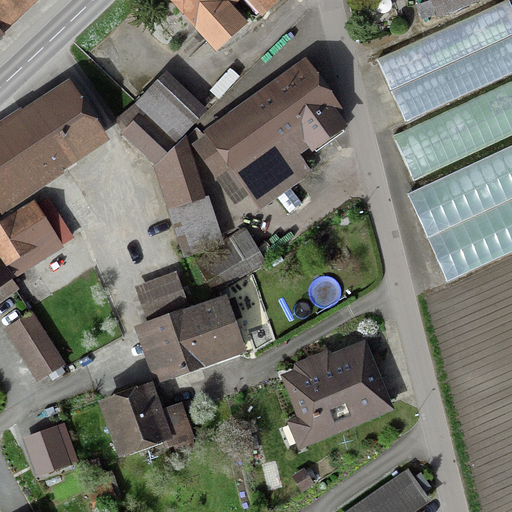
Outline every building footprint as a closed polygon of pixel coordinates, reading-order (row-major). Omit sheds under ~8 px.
[(0,0),(0,32),(0,33),(0,32),(0,15),(15,0),(0,0)] [(237,22),(217,0),(255,0),(265,10),(275,0),(178,0),(201,24),(198,27),(213,44),(237,22)] [(479,0),(431,0),(438,16),(479,0)] [(422,17),(434,12),(430,3),(419,7),(422,17)] [(273,178),(270,174),(311,145),(312,147),(342,125),(328,105),(329,104),(306,72),(200,148),(235,196),(249,185),(254,192),(273,178)] [(138,103),(177,140),(197,118),(159,81),(138,103)] [(37,173),(94,135),(68,95),(0,140),(0,194),(1,196),(31,177),(34,181),(39,177),(37,173)] [(153,166),(177,142),(137,104),(116,120),(124,130),(123,132),(146,155),(144,158),(153,166)] [(196,198),(195,199),(177,144),(155,166),(184,256),(213,247),(196,198)] [(289,212),(301,203),(289,187),(277,196),(289,212)] [(0,255),(12,274),(70,238),(48,203),(34,211),(32,208),(0,228),(0,255)] [(214,290),(264,261),(247,233),(197,262),(214,290)] [(0,262),(0,283),(10,276),(0,262)] [(141,299),(150,323),(189,309),(181,284),(141,299)] [(190,311),(189,309),(150,323),(168,375),(240,349),(222,299),(190,311)] [(7,329),(39,379),(64,363),(32,313),(7,329)] [(320,434),(386,407),(362,348),(328,362),(325,355),(305,363),(308,371),(288,379),(304,418),(292,424),(302,449),(323,440),(320,434)] [(159,418),(149,388),(105,404),(122,451),(164,436),(168,445),(174,443),(177,453),(194,447),(181,410),(159,418)] [(38,473),(67,463),(55,429),(26,440),(38,473)] [(405,476),(353,511),(405,511),(422,501),(405,476)] [(88,489),(94,506),(114,499),(108,482),(88,489)]
